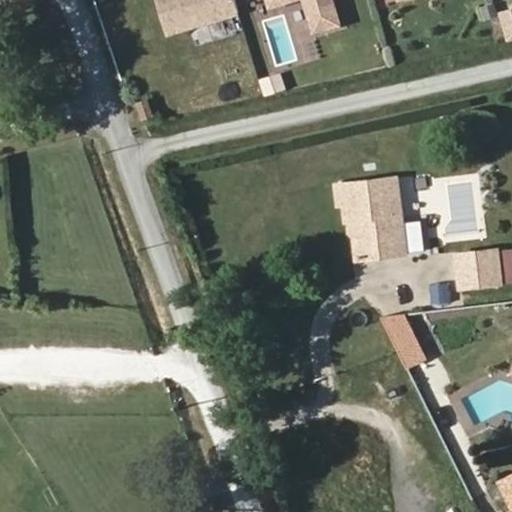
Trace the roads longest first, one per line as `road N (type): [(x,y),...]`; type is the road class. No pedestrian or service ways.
road 1 (residential): [(251,511),(71,0)]
road 2 (unknown): [(0,369),(199,365)]
